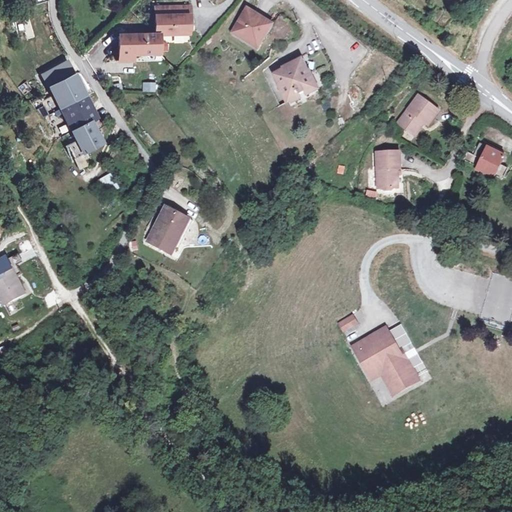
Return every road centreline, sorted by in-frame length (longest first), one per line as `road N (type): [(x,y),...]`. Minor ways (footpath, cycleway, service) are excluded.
road 1 (residential): [(67,298),(111,261),(152,174),(85,74),(52,0)]
road 2 (track): [(67,298),(183,451),(250,511)]
road 3 (secondary): [(362,0),(475,83)]
road 4 (track): [(0,180),(67,298)]
road 5 (track): [(0,442),(27,431),(44,405),(37,385),(0,386)]
